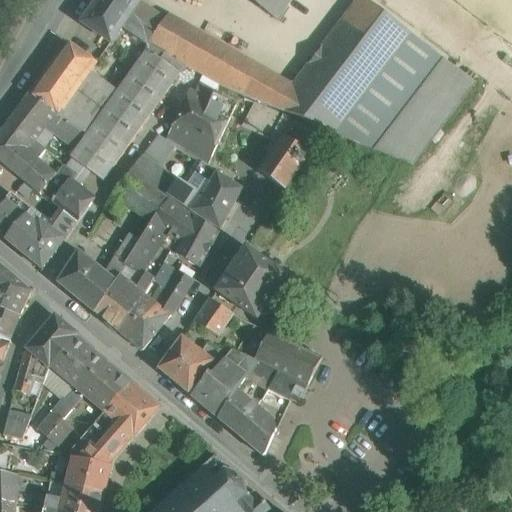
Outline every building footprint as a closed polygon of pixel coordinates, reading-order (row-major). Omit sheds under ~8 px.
[(166,21),(137,0),(100,0),(84,24),(111,43),(122,28),(149,47),(150,45),(166,21)] [(359,0),(294,87),(169,17),(166,21),(150,45),(189,67),(197,72),(220,85),(334,133),(410,34),(364,0),(359,0)] [(251,0),(280,21),(296,0),(251,0)] [(410,34),(334,133),(375,150),(444,60),(410,34)] [(68,45),(32,95),(59,116),(90,74),(97,64),(68,45)] [(88,136),(71,159),(104,182),(180,75),(148,52),(118,94),(88,136)] [(444,60),(375,150),(413,167),(477,84),(444,60)] [(189,67),(179,83),(187,87),(193,78),(197,72),(189,67)] [(118,94),(90,74),(59,116),(87,136),(88,136),(118,94)] [(201,82),(193,78),(187,87),(196,92),(200,84),(201,82)] [(195,93),(191,91),(168,140),(188,152),(210,110),(214,97),(216,91),(200,84),(196,92),(195,93)] [(59,116),(32,95),(31,96),(8,124),(9,124),(35,144),(42,150),(54,135),(77,151),(87,136),(59,116)] [(236,107),(214,97),(210,110),(230,120),(236,107)] [(255,104),(243,128),(271,141),(284,116),(255,104)] [(230,120),(210,110),(188,152),(208,165),(230,120)] [(324,135),(284,116),(271,141),(278,146),(259,173),(285,192),(310,155),(324,135)] [(35,144),(9,124),(0,135),(0,160),(41,195),(41,194),(64,166),(45,152),(42,150),(35,144)] [(164,161),(175,145),(157,133),(147,150),(164,161)] [(243,190),(202,164),(192,180),(207,190),(203,196),(143,157),(131,173),(158,191),(158,190),(187,210),(187,209),(204,221),(221,231),(243,190)] [(75,175),(64,166),(41,194),(79,222),(96,199),(71,180),(75,175)] [(170,200),(130,173),(113,198),(106,210),(121,220),(129,209),(153,225),(170,200)] [(61,212),(53,223),(43,217),(42,219),(11,195),(0,208),(0,235),(42,271),(57,253),(78,224),(61,212)] [(196,219),(170,200),(153,225),(165,233),(180,243),(174,254),(200,269),(219,234),(196,219)] [(141,244),(128,265),(141,272),(143,269),(146,271),(154,259),(150,256),(165,233),(153,225),(141,244)] [(130,236),(106,275),(79,254),(59,284),(96,315),(121,277),(128,265),(141,244),(130,236)] [(246,249),(216,293),(258,322),(288,278),(246,249)] [(146,296),(145,296),(120,334),(130,342),(159,306),(158,306),(168,290),(178,272),(164,265),(154,281),(153,284),(160,288),(152,302),(146,296)] [(141,272),(128,265),(121,277),(137,290),(146,276),(146,271),(143,269),(141,272)] [(5,271),(0,266),(0,309),(21,318),(32,294),(5,271)] [(159,306),(130,342),(143,352),(171,317),(182,301),(193,282),(178,272),(168,290),(158,306),(159,306)] [(137,290),(121,277),(96,315),(120,334),(145,296),(146,296),(152,285),(153,284),(154,281),(146,276),(137,290)] [(234,315),(211,300),(195,324),(218,337),(234,315)] [(21,318),(0,309),(0,338),(11,343),(21,318)] [(56,317),(26,351),(15,392),(29,397),(34,377),(46,382),(50,370),(51,369),(76,338),(77,339),(79,336),(56,317)] [(312,327),(298,320),(294,330),(308,336),(312,327)] [(294,330),(286,326),(280,339),(302,349),(308,336),(294,330)] [(280,339),(269,334),(255,361),(257,362),(278,373),(269,389),(269,390),(291,402),(291,401),(299,406),(300,404),(301,400),(300,399),(304,391),(306,392),(308,388),(315,376),(314,376),(316,371),(317,372),(323,359),(302,349),(280,339)] [(76,338),(51,369),(77,391),(67,403),(74,409),(84,397),(81,395),(107,364),(77,339),(76,338)] [(202,354),(183,339),(159,370),(189,395),(214,363),(219,354),(207,347),(202,354)] [(9,347),(0,343),(0,365),(2,366),(9,347)] [(232,351),(213,377),(209,375),(192,398),(206,409),(237,370),(247,357),(232,351)] [(278,373),(257,362),(249,375),(269,389),(278,373)] [(107,364),(81,395),(84,397),(105,415),(106,415),(131,385),(107,364)] [(237,370),(206,409),(219,420),(237,391),(247,377),(237,370)] [(98,450),(92,445),(78,461),(112,468),(113,464),(134,439),(135,440),(161,409),(131,385),(106,415),(118,426),(98,450)] [(291,402),(269,390),(262,402),(285,413),(291,402)] [(237,391),(219,420),(240,438),(258,408),(237,391)] [(64,401),(38,432),(48,440),(64,422),(74,409),(67,403),(64,401)] [(275,422),(258,408),(240,438),(264,458),(267,455),(277,431),(275,422)] [(32,417),(10,412),(4,437),(23,441),(32,417)] [(105,415),(67,458),(73,460),(78,461),(92,445),(98,450),(118,426),(106,415),(105,415)] [(64,422),(48,440),(57,448),(73,430),(64,422)] [(204,469),(194,478),(192,475),(190,477),(192,480),(182,488),(180,486),(178,487),(181,490),(171,498),(168,496),(167,498),(169,500),(159,509),(157,506),(155,508),(157,510),(155,511),(271,511),(272,511),(255,493),(251,497),(248,496),(246,486),(248,485),(247,483),(244,484),(238,477),(240,475),(237,474),(236,475),(227,472),(226,469),(224,465),(226,464),(224,462),(223,463),(216,460),(216,457),(214,458),(214,460),(206,468),(203,465),(201,467),(204,469)] [(65,477),(53,474),(51,484),(55,485),(106,496),(112,469),(112,468),(78,461),(73,460),(68,481),(64,480),(65,477)] [(14,475),(0,472),(0,500),(15,503),(14,475)] [(101,511),(106,496),(55,485),(52,499),(47,498),(45,510),(52,511),(101,511)] [(15,503),(0,500),(0,511),(15,511),(15,503)]
